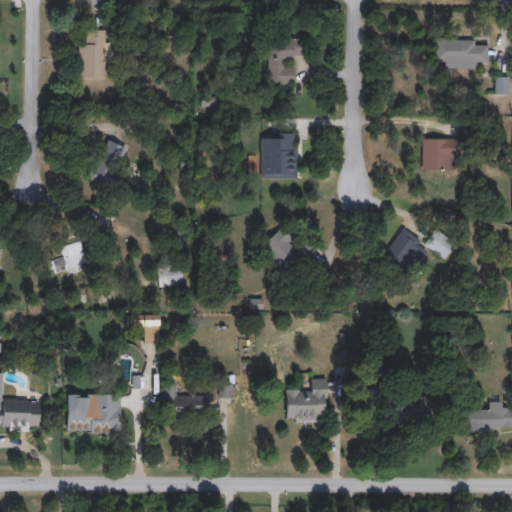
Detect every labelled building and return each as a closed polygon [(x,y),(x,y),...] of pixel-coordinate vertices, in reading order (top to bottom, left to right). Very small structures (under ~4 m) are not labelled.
[(78,79),(78,31),(105,31),(106,79),(78,79)] [(300,39),(300,59),(291,59),(291,86),(267,86),(267,39),(300,39)] [(434,39),(485,40),(485,68),(442,68),(442,65),(434,65),(434,39)] [(297,180),(259,180),(259,133),(297,133),(297,180)] [(121,146),(106,185),(88,178),(103,139),(121,146)] [(421,170),(421,139),(453,139),(453,170),(421,170)] [(261,247),(281,228),(297,246),(305,239),(316,251),(289,276),(261,247)] [(379,258),(401,228),(424,244),(432,232),(453,246),(443,260),(428,249),(416,266),(408,261),(400,272),(379,258)] [(51,260),(63,257),(62,250),(79,246),(84,266),(54,274),(51,260)] [(182,286),(158,286),(157,269),(182,269),(182,286)] [(124,319),(125,331),(141,330),(142,349),(158,348),(156,317),(124,319)] [(327,379),(327,421),(285,421),(284,390),(306,390),(306,379),(327,379)] [(162,414),(161,385),(176,385),(176,396),(207,395),(207,413),(162,414)] [(65,400),(64,433),(87,434),(86,437),(109,437),(109,433),(118,433),(118,397),(103,397),(103,408),(87,408),(88,401),(65,400)] [(432,398),(431,425),(392,424),(392,403),(417,403),(418,397),(432,398)] [(38,429),(0,428),(0,403),(38,404),(38,429)] [(464,408),(511,408),(511,430),(464,431),(464,408)]
